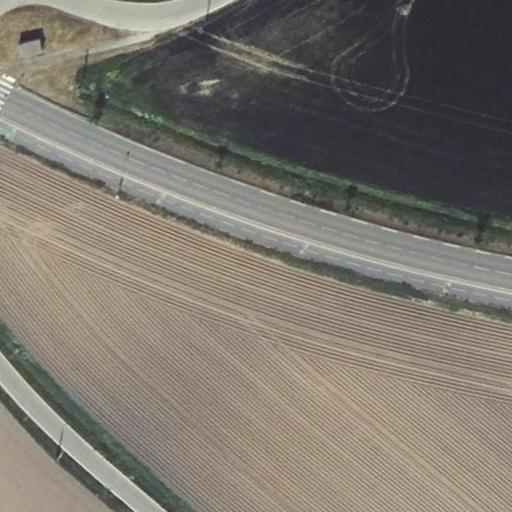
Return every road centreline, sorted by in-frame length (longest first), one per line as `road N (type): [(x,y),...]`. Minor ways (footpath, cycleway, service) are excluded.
road 1 (unclassified): [(0,99),(221,194),(511,274)]
road 2 (unclassified): [(151,511),(0,367)]
road 3 (unclassified): [(211,0),(144,16),(77,0)]
